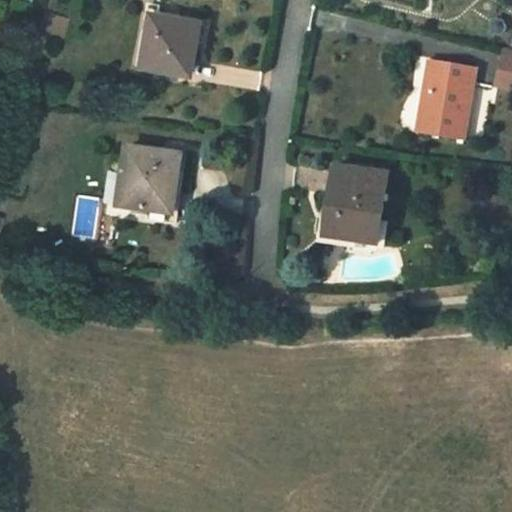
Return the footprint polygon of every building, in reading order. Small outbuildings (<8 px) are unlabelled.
[(346,0),(340,22),(384,33),(393,36),(402,0),(346,0)] [(188,61),(136,50),(129,77),(135,78),(129,104),(170,113),(177,85),(182,86),(188,61)] [(511,56),(502,55),(496,84),(511,87),(511,56)] [(426,58),(412,130),(461,140),(475,68),(426,58)] [(379,185),(328,178),(319,246),(369,254),(379,185)] [(162,193),(108,183),(98,239),(127,244),(144,248),(152,210),(158,212),(162,193)]
